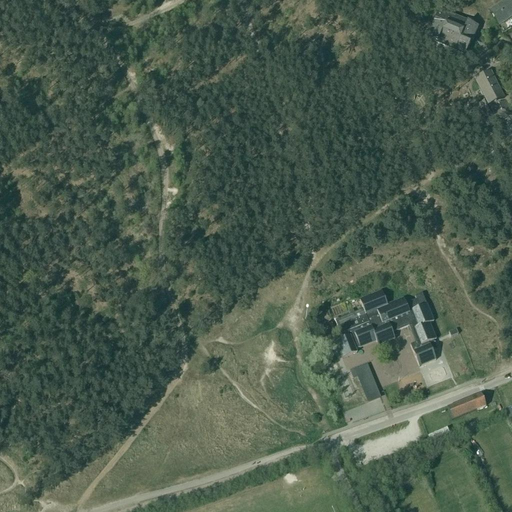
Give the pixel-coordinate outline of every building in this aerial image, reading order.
[(498,27),(502,33),(511,27),(511,0),(507,0),(489,12),(498,26),(498,27)] [(444,28),(443,29),(433,25),(426,39),(465,56),(477,28),(453,17),(448,27),(447,27),(446,27),(445,27),(444,28)] [(477,107),(486,126),(511,113),(505,100),(504,100),(490,73),(475,80),(486,102),(477,107)] [(381,293),(359,301),(363,311),(335,322),(340,335),(342,335),(343,339),(335,343),(341,360),(356,354),(355,350),(359,348),(360,349),(376,343),(377,347),(394,340),(392,334),(409,327),(415,344),(410,346),(418,368),(435,361),(432,353),(437,351),(433,342),(435,341),(429,324),(433,323),(422,295),(414,298),(416,301),(405,305),(403,300),(387,306),(381,293)] [(379,398),(366,366),(350,373),(353,379),(357,377),(368,403),(379,398)] [(452,421),(486,407),(481,395),(447,408),(452,421)] [(431,440),(450,431),(447,426),(428,435),(431,440)] [(511,441),(509,431),(502,433),(507,448),(511,445),(511,441)] [(480,443),(475,447),(486,461),(491,457),(480,443)] [(491,467),(485,471),(496,486),(502,481),(491,467)] [(511,503),(503,490),(497,494),(507,509),(511,505),(511,503)]
